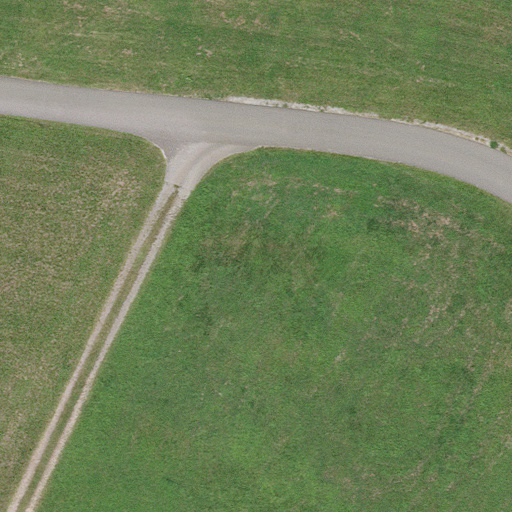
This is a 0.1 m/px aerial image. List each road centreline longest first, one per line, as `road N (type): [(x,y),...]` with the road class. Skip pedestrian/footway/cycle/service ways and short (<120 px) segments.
road 1 (unclassified): [(511,179),(474,159),(369,136),(0,100)]
road 2 (track): [(12,511),(200,124)]
